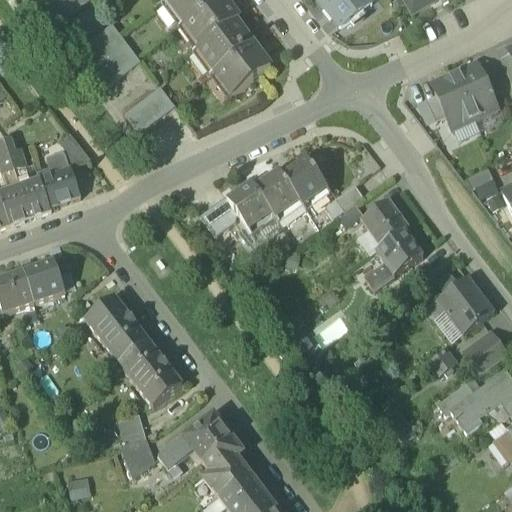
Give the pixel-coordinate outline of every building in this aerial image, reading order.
[(41,0),(27,11),(33,18),(56,0),(41,0)] [(56,0),(33,18),(48,37),(92,4),(88,0),(56,0)] [(165,7),(182,30),(221,1),(220,0),(174,0),(168,5),(165,7)] [(350,25),(361,16),(371,8),(364,0),(314,0),(340,32),(350,25)] [(364,0),(371,8),(381,0),(380,0),(364,0)] [(400,0),(412,18),(441,0),(400,0)] [(182,30),(200,53),(235,26),(238,24),(221,1),(182,30)] [(361,16),(350,25),(353,29),(364,20),(361,16)] [(196,56),(213,79),(253,50),(235,26),(200,53),(196,56)] [(76,56),(90,75),(126,48),(120,41),(111,29),(76,56)] [(137,64),(126,48),(90,75),(105,94),(140,67),(137,64)] [(270,72),(253,50),(213,79),(231,102),(270,72)] [(499,63),(509,85),(511,83),(511,63),(510,58),(499,63)] [(476,71),(486,93),(497,88),(487,66),(476,71)] [(464,74),(453,79),(474,125),(496,115),(491,104),(489,99),(486,93),(476,71),(465,76),(464,74)] [(452,135),(474,125),(453,79),(442,84),(443,86),(432,91),(436,100),(446,122),(452,135)] [(486,93),(489,99),(491,104),(502,99),(497,88),(486,93)] [(124,119),(139,139),(174,112),(172,109),(159,92),(124,119)] [(425,105),(435,127),(446,122),(436,100),(425,105)] [(426,132),(435,127),(425,105),(416,110),(426,132)] [(474,125),(452,135),(456,143),(478,133),(474,125)] [(75,168),(76,172),(91,167),(70,139),(59,148),(63,153),(75,168)] [(0,146),(0,175),(7,195),(19,191),(8,160),(15,158),(15,157),(11,143),(0,146)] [(63,153),(61,158),(70,174),(71,174),(76,172),(75,168),(63,153)] [(8,160),(19,191),(30,187),(25,173),(27,172),(20,155),(15,157),(15,158),(8,160)] [(80,204),(70,174),(61,158),(46,163),(50,175),(37,179),(39,184),(49,214),(80,204)] [(306,165),(282,182),(299,206),(302,211),(327,194),(306,165)] [(471,195),(473,193),(492,185),(487,174),(466,184),(471,195)] [(275,223),(299,206),(282,182),(278,177),(254,195),(272,219),(275,223)] [(39,184),(30,187),(19,191),(30,224),(50,217),(49,214),(39,184)] [(498,197),(492,185),(473,193),(479,206),(498,197)] [(258,229),(272,219),(254,195),(251,190),(226,207),(251,241),(262,233),(258,229)] [(30,224),(19,191),(7,195),(0,197),(0,201),(10,231),(30,224)] [(335,206),(343,217),(363,203),(354,191),(335,206)] [(511,222),(511,192),(501,198),(511,222)] [(497,199),(486,204),(492,218),(504,213),(497,199)] [(0,201),(0,234),(10,231),(0,201)] [(306,216),(302,211),(299,206),(275,223),(282,233),(306,216)] [(331,226),(343,217),(335,206),(323,214),(331,226)] [(220,207),(210,215),(199,222),(215,243),(225,236),(235,229),(220,207)] [(368,236),(381,255),(405,238),(408,236),(406,233),(387,207),(361,226),(368,236)] [(337,222),(345,233),(362,220),(354,209),(337,222)] [(370,263),(376,259),(381,255),(368,236),(356,244),(370,263)] [(376,259),(384,271),(393,284),(422,263),(405,238),(381,255),(376,259)] [(301,261),(288,257),(284,270),(297,274),(301,261)] [(0,284),(0,310),(3,320),(64,299),(53,267),(0,284)] [(374,298),(393,284),(384,271),(364,285),(374,298)] [(434,287),(445,301),(459,290),(448,276),(434,287)] [(445,301),(437,307),(426,316),(434,326),(445,318),(463,342),(493,319),(467,284),(459,290),(445,301)] [(83,323),(151,412),(180,389),(112,301),(83,323)] [(369,304),(348,319),(355,329),(376,314),(369,304)] [(445,318),(434,326),(452,350),(463,342),(445,318)] [(299,332),(284,342),(297,361),(312,351),(299,332)] [(470,369),(478,381),(506,361),(490,339),(467,355),(475,365),(470,369)] [(452,377),(449,373),(453,370),(443,357),(433,365),(443,378),(447,382),(452,377)] [(26,360),(14,371),(24,381),(36,371),(26,360)] [(451,418),(466,439),(481,429),(478,425),(487,418),(500,409),(502,413),(511,406),(511,386),(505,377),(473,400),(466,405),(450,417),(451,418)] [(466,390),(459,395),(437,411),(445,422),(451,418),(450,417),(466,405),(473,400),(466,390)] [(511,406),(502,413),(509,422),(511,420),(511,421),(511,406)] [(501,427),(509,422),(502,413),(500,409),(487,418),(499,429),(501,427)] [(0,435),(13,429),(5,414),(0,416),(0,435)] [(327,422),(339,438),(349,430),(337,414),(327,422)] [(377,435),(386,448),(411,430),(402,417),(377,435)] [(117,426),(124,449),(146,442),(139,419),(117,426)] [(181,444),(182,446),(188,454),(190,452),(202,467),(232,444),(213,419),(181,444)] [(488,436),(495,447),(508,437),(501,427),(499,429),(488,436)] [(511,434),(508,437),(495,447),(493,448),(508,469),(511,465),(511,434)] [(155,468),(146,442),(124,449),(120,450),(132,484),(155,468)] [(242,458),(232,444),(202,467),(210,479),(203,484),(219,505),(250,481),(236,463),(242,458)] [(171,467),(188,454),(182,446),(157,465),(167,476),(174,471),(171,467)] [(219,505),(224,511),(273,511),(250,481),(219,505)] [(91,501),(87,482),(67,486),(70,505),(91,501)] [(411,498),(417,507),(426,501),(419,493),(411,498)]
